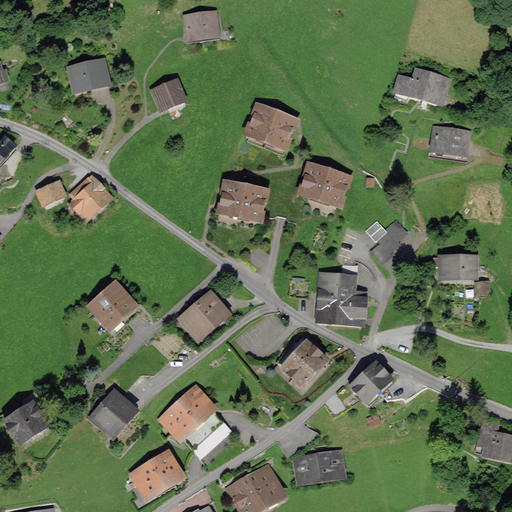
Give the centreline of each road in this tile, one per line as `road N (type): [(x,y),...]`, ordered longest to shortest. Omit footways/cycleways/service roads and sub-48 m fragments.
road 1 (residential): [(371,354),(297,315),(91,165),(0,119)]
road 2 (residential): [(160,511),(302,417),(371,354)]
road 3 (residential): [(511,414),(371,354)]
